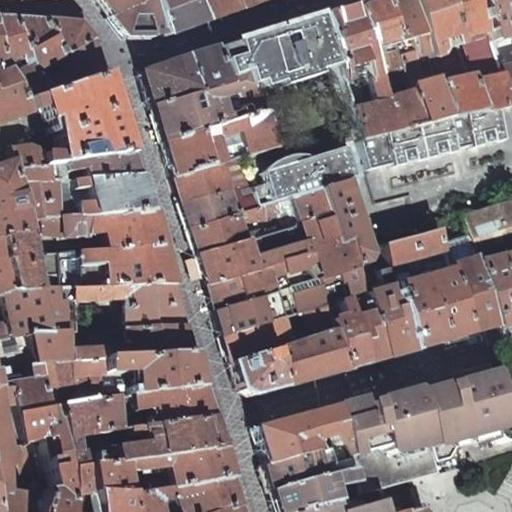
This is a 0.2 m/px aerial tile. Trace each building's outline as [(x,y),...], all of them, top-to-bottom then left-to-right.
[(88,0),(97,10),(104,19),(141,0),(88,0)] [(148,0),(141,0),(104,19),(105,20),(117,34),(123,40),(136,39),(148,38),(157,35),(161,34),(148,0)] [(148,0),(161,34),(163,37),(184,30),(201,24),(186,0),(148,0)] [(186,0),(201,24),(220,18),(233,14),(222,0),(186,0)] [(222,0),(233,14),(258,6),(276,0),(222,0)] [(349,7),(371,75),(379,72),(374,51),(379,49),(389,84),(394,86),(403,83),(374,0),(372,0),(363,3),(349,7)] [(406,92),(418,127),(444,120),(431,81),(411,86),(406,70),(414,68),(410,57),(421,54),(402,0),(374,0),(403,83),(406,92)] [(402,0),(421,54),(431,81),(444,120),(474,113),(436,0),(402,0)] [(436,0),(474,113),(492,110),(507,107),(504,98),(495,71),(489,50),(473,0),(436,0)] [(473,0),(489,50),(495,48),(491,43),(511,37),(511,26),(504,0),(473,0)] [(330,68),(355,141),(391,134),(379,101),(371,75),(349,7),(328,14),(313,19),(330,68)] [(321,70),(330,68),(313,19),(307,21),(304,21),(261,35),(209,51),(220,82),(237,76),(241,91),(252,88),(253,92),(321,70)] [(41,81),(11,22),(7,21),(0,20),(0,67),(11,87),(18,103),(47,94),(41,81)] [(39,70),(54,62),(54,60),(86,40),(73,27),(48,25),(11,22),(41,81),(44,79),(39,70)] [(47,94),(98,77),(87,41),(86,40),(54,60),(54,62),(59,72),(44,79),(41,81),(47,94)] [(179,59),(134,75),(145,110),(209,93),(208,86),(220,82),(209,51),(185,59),(181,60),(179,59)] [(511,66),(495,71),(504,98),(511,95),(511,66)] [(0,67),(0,90),(11,87),(0,67)] [(241,91),(237,76),(220,82),(208,86),(209,93),(145,110),(152,132),(156,144),(156,145),(260,114),(253,92),(252,88),(241,91)] [(0,123),(27,114),(38,108),(45,130),(44,131),(46,137),(50,136),(54,158),(40,158),(40,154),(36,154),(23,149),(4,152),(5,165),(4,166),(6,171),(123,156),(110,114),(98,77),(47,94),(18,103),(11,87),(0,90),(0,123)] [(379,101),(391,134),(418,127),(406,92),(379,101)] [(391,134),(355,141),(352,142),(361,173),(386,167),(388,171),(451,155),(451,152),(465,149),(466,152),(501,143),(496,118),(494,119),(492,110),(474,113),(444,120),(418,127),(391,134)] [(260,114),(156,145),(163,167),(166,179),(212,166),(215,165),(208,141),(218,138),(220,142),(225,141),(224,136),(235,133),(243,157),(271,148),(260,114)] [(316,191),(342,184),(342,183),(351,180),(340,149),(256,176),(259,185),(246,190),(249,198),(252,211),(274,204),(288,200),(316,191)] [(123,156),(6,171),(10,185),(131,180),(127,168),(123,156)] [(246,190),(236,159),(215,165),(212,166),(220,192),(235,188),(239,201),(249,198),(246,190)] [(0,237),(24,232),(21,221),(10,185),(6,171),(4,166),(0,167),(0,237)] [(212,166),(166,179),(172,198),(175,207),(220,192),(212,166)] [(10,185),(21,221),(33,220),(68,219),(69,192),(82,191),(86,205),(73,206),(73,219),(143,215),(136,196),(131,180),(10,185)] [(367,257),(342,184),(316,191),(324,216),(334,245),(345,242),(353,266),(363,263),(367,257)] [(183,233),(252,211),(249,198),(239,201),(235,188),(220,192),(175,207),(181,225),(183,233)] [(288,200),(295,225),(324,216),(316,191),(288,200)] [(511,202),(458,220),(464,239),(470,259),(492,327),(493,329),(511,323),(511,202)] [(252,211),(183,233),(189,251),(191,257),(240,242),(234,224),(247,225),(263,223),(261,220),(277,213),(274,204),(252,211)] [(30,254),(25,231),(24,232),(0,237),(0,251),(10,293),(32,291),(88,290),(97,289),(110,289),(118,288),(168,286),(159,249),(150,215),(143,215),(73,219),(68,219),(33,220),(38,235),(59,238),(59,240),(84,238),(100,234),(104,251),(30,254)] [(197,277),(200,287),(334,245),(324,216),(295,225),(302,245),(286,250),(279,230),(240,242),(191,257),(197,277)] [(383,266),(410,352),(436,345),(463,337),(443,268),(436,247),(433,234),(378,248),(383,266)] [(443,268),(470,259),(464,239),(436,247),(443,268)] [(334,245),(200,287),(205,305),(208,314),(313,282),(318,300),(340,293),(334,276),(353,268),(353,266),(345,242),(334,245)] [(0,339),(15,336),(22,336),(43,335),(32,291),(10,293),(0,251),(0,311),(3,323),(0,324),(0,339)] [(443,268),(463,335),(482,330),(492,327),(470,259),(443,268)] [(365,304),(383,360),(388,358),(410,352),(383,266),(372,268),(375,280),(383,289),(362,295),(365,304)] [(340,293),(341,298),(361,292),(353,268),(334,276),(340,293)] [(214,331),(216,339),(275,320),(268,300),(275,298),(283,296),(288,310),(297,308),(298,312),(320,305),(318,300),(313,282),(208,314),(214,331)] [(32,291),(43,335),(61,334),(81,334),(80,326),(81,326),(81,311),(70,311),(70,303),(111,300),(118,300),(120,332),(179,329),(174,307),(168,286),(118,288),(110,289),(97,289),(88,290),(32,291)] [(320,305),(324,317),(329,315),(331,320),(337,318),(335,310),(334,310),(334,309),(334,308),(335,308),(334,307),(334,306),(335,305),(335,301),(341,299),(341,298),(340,293),(318,300),(320,305)] [(329,333),(341,371),(352,368),(361,366),(347,321),(341,299),(335,301),(335,305),(335,306),(334,306),(334,307),(335,308),(334,308),(334,309),(334,310),(335,310),(337,318),(331,320),(329,315),(324,317),(329,333)] [(347,321),(361,366),(372,363),(383,360),(365,304),(358,306),(361,317),(347,321)] [(222,357),(225,367),(265,354),(329,333),(324,317),(320,305),(298,312),(304,332),(282,339),(275,320),(216,339),(222,357)] [(95,333),(96,362),(186,357),(183,342),(179,329),(120,332),(95,333)] [(329,333),(265,354),(276,389),(310,380),(341,371),(329,333)] [(25,352),(29,366),(33,366),(48,365),(61,364),(61,334),(43,335),(22,336),(25,352)] [(0,339),(0,357),(25,352),(22,336),(15,336),(0,339)] [(276,389),(265,354),(225,367),(233,391),(246,398),(264,393),(276,389)] [(127,397),(196,389),(191,371),(186,357),(96,362),(65,364),(68,388),(73,403),(73,404),(86,402),(112,399),(127,397)] [(52,389),(53,391),(68,388),(65,364),(61,364),(48,365),(52,389)] [(455,442),(489,433),(492,442),(498,446),(511,441),(511,433),(502,398),(503,398),(506,395),(507,394),(507,389),(506,388),(504,387),(503,386),(495,389),(488,364),(439,378),(411,386),(429,449),(455,442)] [(33,366),(38,390),(52,389),(48,365),(33,366)] [(0,392),(3,392),(9,413),(10,418),(41,411),(41,409),(38,390),(33,366),(29,366),(24,370),(27,381),(0,385),(0,392)] [(363,399),(331,408),(335,423),(339,444),(348,471),(351,482),(355,498),(437,474),(434,463),(429,449),(411,386),(403,388),(363,399)] [(86,402),(90,435),(124,431),(206,420),(201,403),(196,389),(127,397),(129,413),(114,417),(112,399),(86,402)] [(0,511),(31,511),(33,507),(31,496),(28,487),(20,455),(18,447),(11,448),(11,458),(11,464),(16,482),(21,488),(22,499),(0,494),(0,470),(2,471),(0,461),(0,415),(9,413),(3,392),(0,392),(0,511)] [(56,408),(67,471),(84,469),(216,450),(211,434),(206,420),(124,431),(125,439),(139,438),(140,446),(77,455),(72,440),(90,437),(90,435),(86,402),(73,404),(73,403),(56,407),(56,408)] [(41,411),(52,472),(67,472),(67,471),(56,408),(41,409),(41,411)] [(286,420),(247,431),(258,466),(310,452),(307,442),(327,436),(330,447),(339,444),(335,423),(331,408),(286,420)] [(33,507),(31,511),(56,511),(57,508),(52,472),(41,411),(10,418),(17,445),(35,442),(44,494),(31,496),(33,507)] [(0,461),(2,471),(4,483),(0,484),(0,494),(22,499),(21,488),(16,482),(11,464),(11,458),(11,448),(18,447),(17,445),(10,418),(9,413),(0,415),(0,461)] [(455,442),(429,449),(434,463),(448,459),(456,446),(455,442)] [(84,469),(90,496),(124,498),(121,472),(128,474),(159,470),(162,478),(143,482),(144,488),(140,489),(141,495),(226,479),(220,464),(216,450),(84,469)] [(262,484),(265,494),(318,479),(310,452),(258,466),(256,467),(262,484)] [(20,455),(28,487),(34,486),(29,453),(20,455)] [(93,511),(90,496),(84,469),(67,471),(67,472),(72,498),(84,494),(83,503),(84,511),(93,511)] [(271,511),(302,511),(328,505),(330,504),(325,490),(351,482),(348,471),(318,479),(265,494),(271,511)] [(125,498),(127,511),(218,511),(234,508),(229,491),(226,479),(141,495),(125,498)] [(93,511),(127,511),(125,498),(124,498),(90,496),(93,511)]
